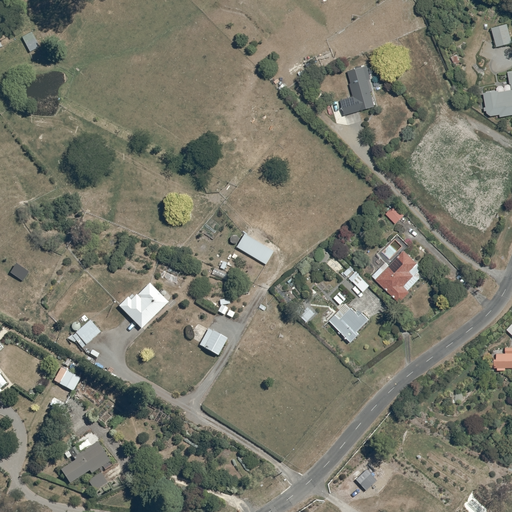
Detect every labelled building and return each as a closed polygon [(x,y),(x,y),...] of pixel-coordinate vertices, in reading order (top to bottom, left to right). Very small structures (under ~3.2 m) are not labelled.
[(507,24),(492,28),(497,47),(511,43),(507,24)] [(39,46),(32,33),(23,38),(30,51),(39,46)] [(345,115),(375,106),(367,81),(371,79),(367,66),(347,72),(351,84),(350,85),(353,97),(341,101),(345,115)] [(511,71),(508,72),(511,90),(499,92),(499,91),(496,91),(495,90),(486,92),(486,93),(484,94),(486,107),(484,108),(484,111),(487,111),(488,113),(491,116),(500,114),(501,117),(511,114),(511,71)] [(386,214),(395,224),(404,215),(395,206),(386,214)] [(273,251),(245,234),(237,247),(265,263),(273,251)] [(404,251),(376,280),(399,303),(410,292),(404,287),(414,276),(409,272),(417,263),(404,251)] [(350,278),(364,291),(370,285),(356,272),(350,278)] [(119,306),(142,329),(169,302),(150,283),(137,295),(137,294),(131,300),(128,297),(119,306)] [(336,314),(330,320),(352,341),(359,333),(357,331),(369,319),(362,312),(359,316),(351,308),(341,318),(336,314)] [(100,332),(90,320),(73,336),(83,347),(100,332)] [(227,338),(209,329),(200,345),(219,355),(227,338)] [(494,368),(498,368),(498,371),(505,371),(505,368),(511,368),(511,347),(506,348),(506,354),(494,354),(494,368)] [(67,370),(60,384),(73,391),(81,378),(67,370)] [(70,483),(90,470),(92,473),(111,461),(98,442),(74,457),(76,460),(61,470),(70,483)] [(367,470),(356,481),(366,490),(377,480),(367,470)] [(89,481),(95,491),(108,483),(102,473),(89,481)]
